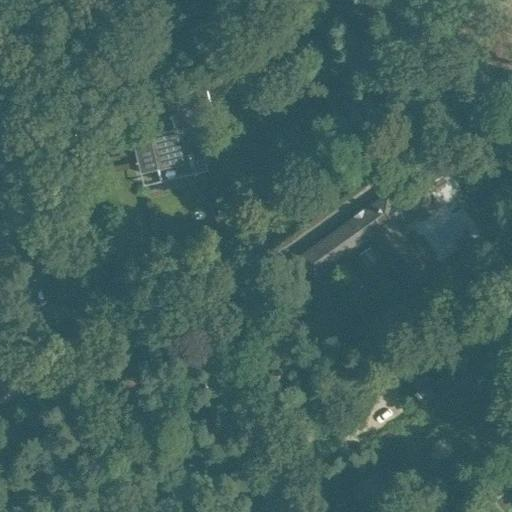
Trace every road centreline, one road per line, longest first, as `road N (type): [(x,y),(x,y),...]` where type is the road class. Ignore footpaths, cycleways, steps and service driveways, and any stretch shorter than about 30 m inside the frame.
road 1 (residential): [(328,511),(219,368),(85,296)]
road 2 (residential): [(0,99),(196,36),(251,0)]
road 3 (residential): [(85,296),(0,155)]
